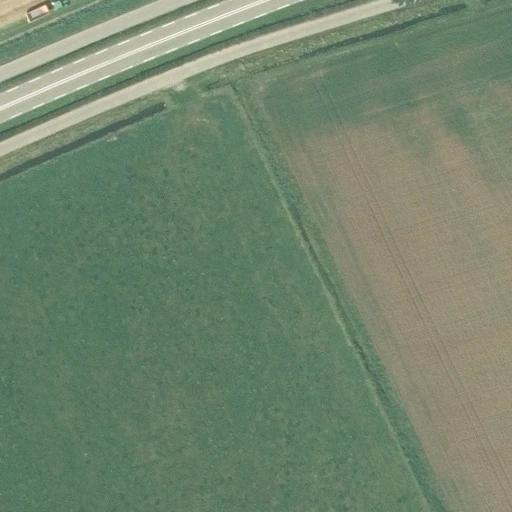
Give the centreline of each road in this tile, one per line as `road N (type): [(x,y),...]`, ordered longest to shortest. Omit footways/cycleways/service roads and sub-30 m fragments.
road 1 (unclassified): [(0,150),(157,81),(400,0)]
road 2 (primary): [(0,123),(282,0)]
road 3 (unclassified): [(0,78),(191,0)]
